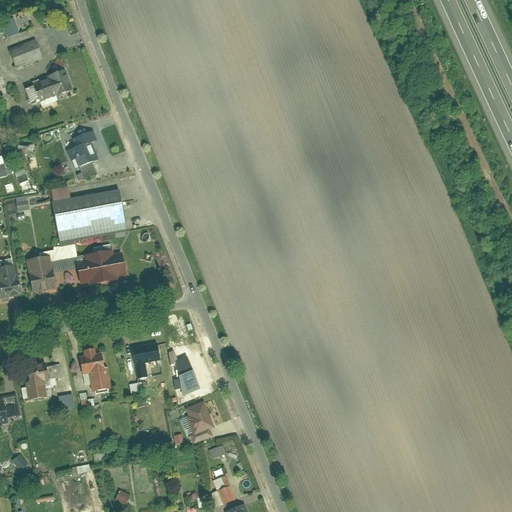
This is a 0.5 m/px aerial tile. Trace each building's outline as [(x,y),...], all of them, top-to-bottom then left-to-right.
[(13,16),(1,21),(7,37),(19,33),(13,16)] [(9,50),(17,68),(43,57),(35,39),(9,50)] [(66,70),(32,83),(40,102),(73,89),(66,70)] [(68,149),(76,168),(97,159),(90,143),(100,138),(97,130),(72,140),(74,146),(68,149)] [(21,187),(30,183),(25,174),(17,178),(21,187)] [(121,194),(51,208),(59,249),(129,236),(121,194)] [(16,198),(18,212),(29,210),(28,196),(16,198)] [(84,255),(85,260),(76,262),(81,286),(128,277),(123,251),(111,253),(111,250),(84,255)] [(26,259),(33,293),(56,289),(50,255),(26,259)] [(0,266),(0,299),(22,295),(18,274),(16,274),(14,264),(0,266)] [(148,378),(145,363),(160,360),(156,341),(131,347),(138,380),(148,378)] [(83,375),(89,374),(92,391),(111,388),(107,366),(104,367),(102,352),(96,353),(95,347),(83,350),(84,357),(80,358),(83,375)] [(52,396),(51,388),(54,388),(53,385),(56,385),(55,379),(62,378),(60,363),(27,369),(29,382),(25,382),(28,400),(52,396)] [(193,372),(178,378),(187,402),(202,396),(193,372)] [(130,384),(131,394),(143,393),(141,383),(130,384)] [(185,409),(187,415),(185,416),(194,436),(215,426),(204,401),(185,409)] [(223,445),(209,451),(213,459),(226,454),(223,445)] [(71,450),(73,464),(87,462),(85,447),(71,450)] [(21,454),(12,461),(20,472),(29,465),(21,454)] [(77,468),(79,475),(91,471),(89,464),(77,468)] [(229,486),(208,494),(214,508),(235,499),(229,486)] [(120,491),(116,501),(127,505),(131,495),(120,491)]
